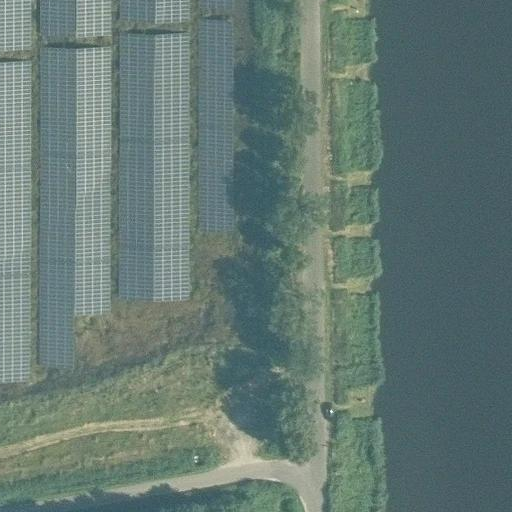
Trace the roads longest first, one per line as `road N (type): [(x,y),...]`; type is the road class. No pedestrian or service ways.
road 1 (unclassified): [(315,466),(305,0)]
road 2 (unclassified): [(49,511),(315,466)]
